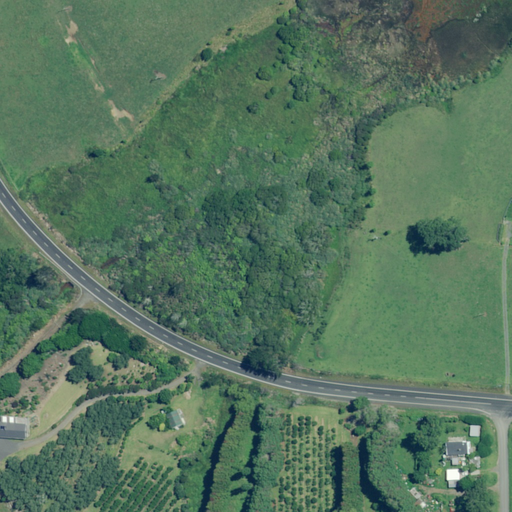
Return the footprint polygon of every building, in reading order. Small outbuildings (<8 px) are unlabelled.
[(184,423),(178,410),(167,416),(173,429),(184,423)] [(29,424),(29,419),(23,418),(23,417),(0,415),(0,437),(28,439),(29,424)] [(470,442),(449,442),(448,459),(451,459),(451,465),(460,465),(460,454),(470,454),(470,442)] [(480,468),(480,458),(471,458),(471,468),(480,468)] [(441,487),(433,488),(434,501),(442,500),(441,487)]
